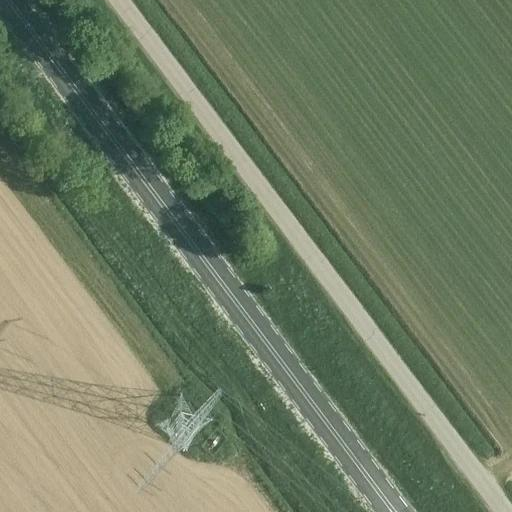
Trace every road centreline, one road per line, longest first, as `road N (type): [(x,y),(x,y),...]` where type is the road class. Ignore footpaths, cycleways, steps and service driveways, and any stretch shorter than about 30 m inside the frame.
road 1 (unclassified): [(502,511),(114,0)]
road 2 (primary): [(390,511),(6,0)]
